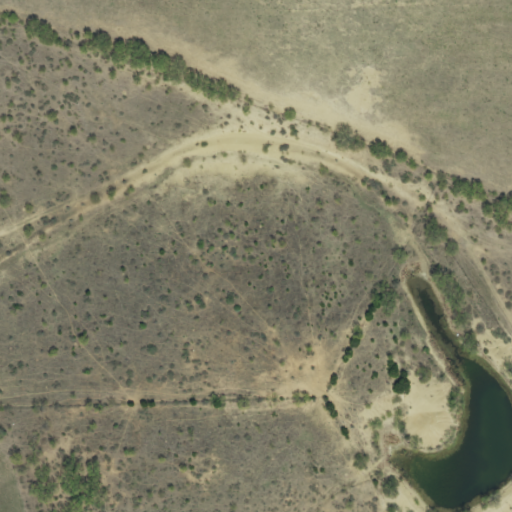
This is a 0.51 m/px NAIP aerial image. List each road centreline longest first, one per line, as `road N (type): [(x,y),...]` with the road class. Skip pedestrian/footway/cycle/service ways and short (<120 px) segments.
road 1 (residential): [(511,247),(458,237),(397,185),(136,127),(0,173)]
road 2 (residential): [(511,347),(458,237)]
